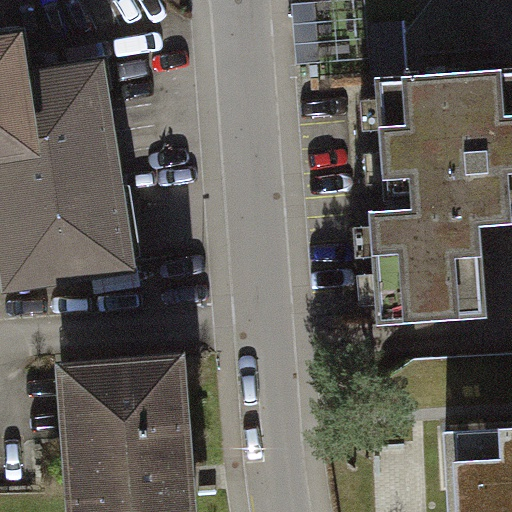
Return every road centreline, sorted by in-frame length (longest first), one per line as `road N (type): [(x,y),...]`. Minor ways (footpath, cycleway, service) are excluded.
road 1 (residential): [(237,0),(270,420),(290,511)]
road 2 (unknown): [(261,299),(0,314)]
